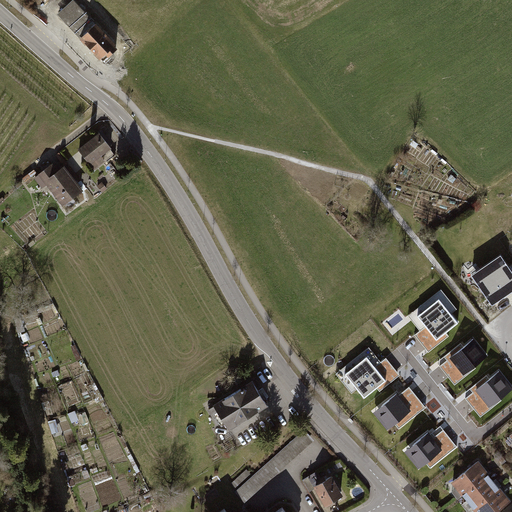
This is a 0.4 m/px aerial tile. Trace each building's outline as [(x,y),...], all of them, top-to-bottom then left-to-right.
[(82,41),(98,27),(76,3),(58,17),(82,41)] [(121,51),(98,27),(82,41),(105,66),(121,51)] [(78,151),(80,153),(79,154),(93,172),(94,172),(114,157),(98,136),(78,151)] [(51,165),(32,178),(41,191),(44,189),(58,208),(79,193),(61,167),(55,171),(51,165)] [(472,276),(492,307),(511,293),(511,272),(501,256),(472,276)] [(457,310),(441,291),(409,317),(420,331),(415,336),(429,353),(449,337),(446,334),(458,324),(451,315),(457,310)] [(475,368),(488,357),(473,339),(464,346),(461,343),(444,357),(447,361),(439,367),(454,386),(475,369),(475,368)] [(368,349),(335,375),(351,394),(357,390),(364,399),(376,389),(379,392),(399,376),(385,359),(379,363),(368,349)] [(501,401),(511,391),(511,387),(500,372),(490,380),(487,376),(470,390),(473,394),(465,400),(481,419),(502,402),(501,401)] [(249,382),(209,407),(225,433),(265,407),(263,404),(268,401),(262,391),(257,394),(249,382)] [(397,394),(373,413),(387,431),(396,425),(399,429),(426,408),(410,388),(399,396),(397,394)] [(58,440),(68,474),(86,470),(73,425),(87,421),(84,411),(78,412),(80,420),(72,422),(69,414),(50,420),(56,440),(58,440)] [(429,433),(404,453),(419,471),(427,464),(431,468),(457,448),(444,431),(435,437),(432,434),(431,435),(429,433)] [(303,433),(235,494),(246,504),(313,444),(303,433)] [(459,500),(487,477),(475,463),(447,485),(459,500)] [(330,477),(310,488),(320,507),(340,497),(330,477)] [(487,477),(459,500),(469,511),(472,511),(498,491),(487,477)] [(498,491),(472,511),(499,511),(509,505),(498,491)]
